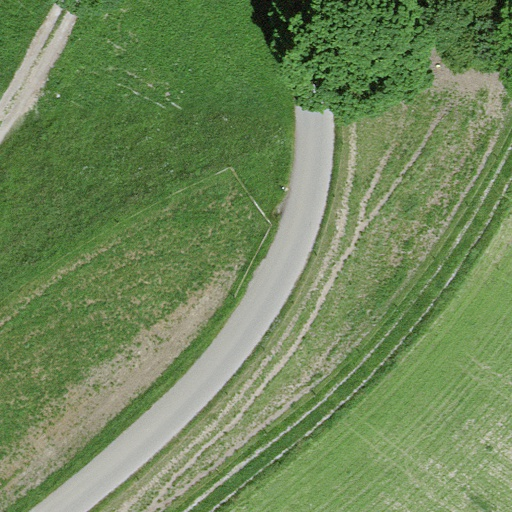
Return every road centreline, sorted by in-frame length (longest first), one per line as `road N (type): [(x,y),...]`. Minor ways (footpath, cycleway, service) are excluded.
road 1 (unclassified): [(64,511),(241,344),(294,248),(316,163),(315,78),(287,0)]
road 2 (track): [(0,104),(60,0)]
